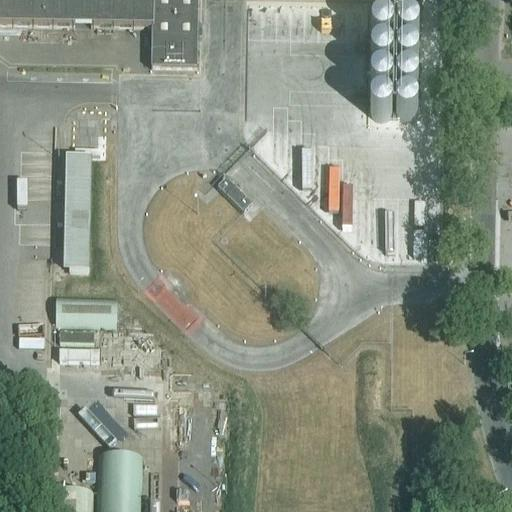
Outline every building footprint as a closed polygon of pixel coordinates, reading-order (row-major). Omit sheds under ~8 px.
[(196,0),(0,0),(0,28),(149,31),(148,71),(195,72),(196,0)] [(357,96),(428,97),(428,52),(358,51),(357,96)] [(84,113),(83,129),(97,130),(97,121),(115,122),(115,113),(84,113)] [(375,146),(407,145),(407,124),(374,124),(375,146)] [(91,161),(65,161),(63,275),(89,276),(91,161)] [(217,191),(244,217),(252,208),(226,182),(217,191)] [(267,263),(284,245),(258,220),(240,237),(267,263)] [(116,301),(56,300),(55,332),(116,333),(116,301)] [(139,511),(141,462),(97,461),(95,511),(139,511)] [(92,511),(93,495),(48,494),(47,511),(92,511)]
